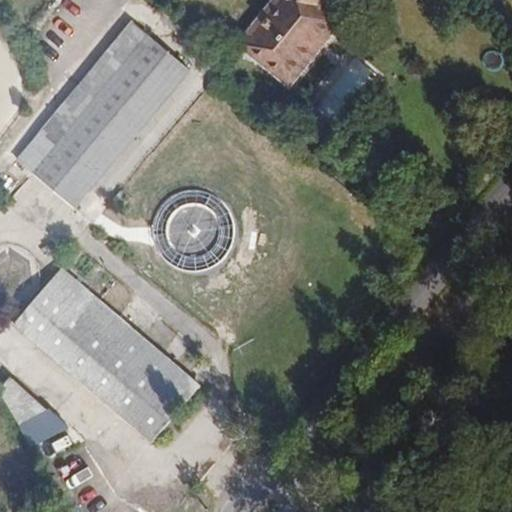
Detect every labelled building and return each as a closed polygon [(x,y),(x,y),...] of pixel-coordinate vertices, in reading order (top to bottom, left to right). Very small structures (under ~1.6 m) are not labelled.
[(339,0),(298,0),(299,1),(280,23),(276,19),(249,51),(291,87),(325,48),(330,53),(347,33),(326,15),(339,0)] [(140,30),(22,165),(79,215),(197,80),(140,30)] [(360,64),(321,110),(345,130),(384,84),(360,64)] [(15,330),(152,451),(205,395),(65,272),(15,330)] [(1,394),(20,429),(49,414),(14,381),(1,394)] [(49,414),(20,429),(32,449),(70,431),(49,414)]
